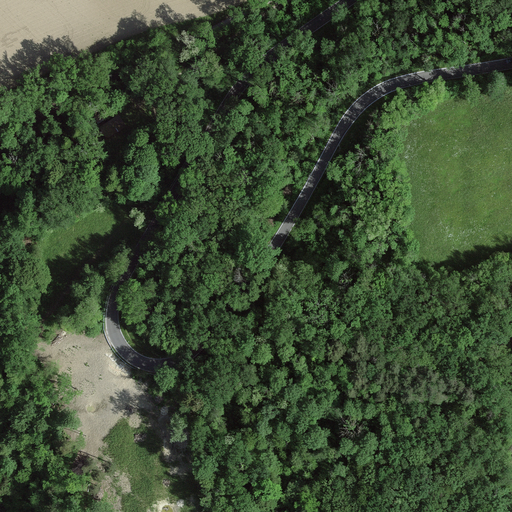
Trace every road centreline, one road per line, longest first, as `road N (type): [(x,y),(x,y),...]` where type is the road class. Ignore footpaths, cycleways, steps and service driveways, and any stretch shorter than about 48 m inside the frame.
road 1 (tertiary): [(511,63),(410,79),(358,107),(266,260),(181,359),(143,363),(114,332),(115,298),(152,230)]
road 2 (track): [(269,0),(57,103),(0,149)]
road 3 (tertiary): [(350,0),(244,80),(152,230)]
road 4 (track): [(285,0),(202,63),(119,107)]
